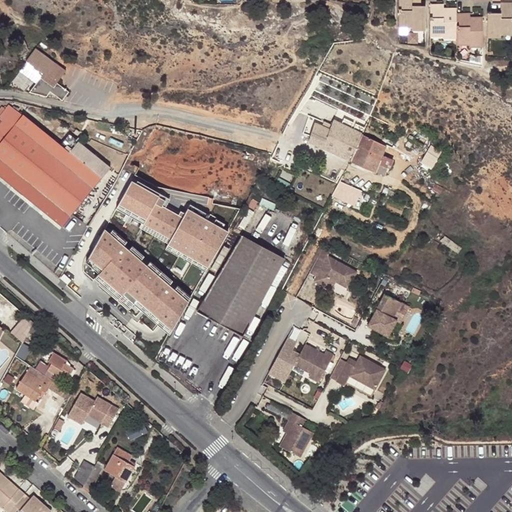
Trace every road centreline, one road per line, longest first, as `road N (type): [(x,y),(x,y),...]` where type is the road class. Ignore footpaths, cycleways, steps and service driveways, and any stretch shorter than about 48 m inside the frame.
road 1 (residential): [(0,95),(284,150)]
road 2 (tertiary): [(204,444),(0,266)]
road 3 (residential): [(204,444),(228,420),(286,314),(303,310)]
